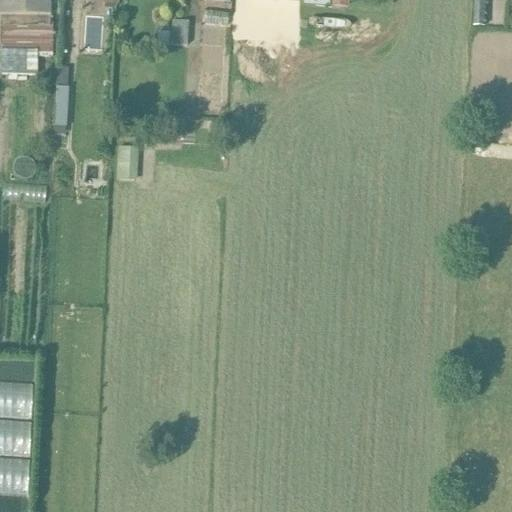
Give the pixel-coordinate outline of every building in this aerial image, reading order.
[(61,14),(61,0),(0,0),(0,15),(1,76),(37,76),(37,58),(52,58),(52,14),(61,14)] [(474,0),(473,26),(484,27),(485,0),(474,0)] [(188,47),(189,22),(173,21),(171,46),(188,47)] [(169,46),(169,33),(157,32),(157,46),(169,46)] [(57,68),(54,119),(66,120),(70,69),(57,68)] [(118,148),(117,181),(136,181),(138,149),(118,148)] [(15,184),(14,199),(45,200),(45,185),(15,184)] [(0,489),(26,491),(32,381),(0,378),(0,489)] [(36,502),(35,511),(66,511),(67,504),(36,502)]
